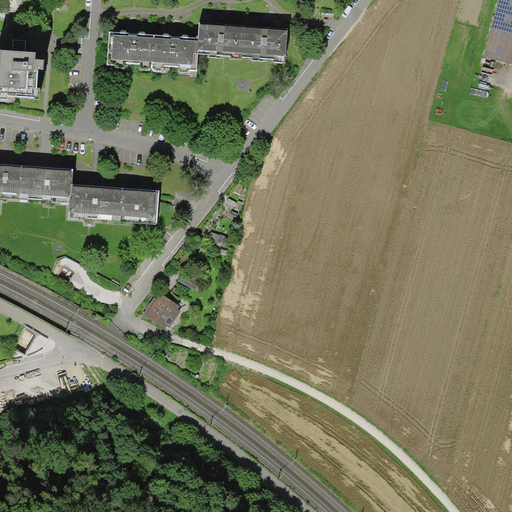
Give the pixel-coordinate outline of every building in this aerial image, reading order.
[(511,0),(498,0),(483,56),(511,63),(511,0)] [(241,59),(241,56),(244,25),(226,24),(200,22),(199,37),(197,53),(209,54),(209,57),(216,58),(216,54),(231,55),(230,58),(241,59)] [(270,27),(244,25),(241,56),(251,57),(251,59),(259,60),(259,57),(274,58),(274,61),(285,62),(287,28),(270,27)] [(152,68),(154,35),(132,33),(110,32),(107,65),(115,65),(116,67),(123,68),(125,66),(125,62),(140,63),(140,68),(141,69),(148,70),(152,68)] [(176,36),(154,35),(152,68),(156,71),(161,72),(164,70),(164,65),(179,66),(179,71),(180,72),(186,72),(189,70),(197,71),(197,53),(199,37),(176,36)] [(36,52),(0,50),(0,49),(0,48),(0,98),(7,99),(7,96),(39,98),(40,91),(40,88),(37,88),(38,69),(44,69),(44,60),(35,59),(36,52)] [(0,197),(28,199),(30,166),(8,164),(0,163),(0,197)] [(53,167),(30,166),(28,199),(52,200),(52,201),(70,203),(72,184),(73,169),(53,167)] [(88,218),(112,220),(114,187),(95,186),(72,184),(70,203),(69,218),(88,219),(88,218)] [(137,189),(114,187),(112,220),(112,221),(156,224),(156,223),(157,223),(160,190),(137,189)] [(159,298),(146,316),(166,331),(180,313),(159,298)]
